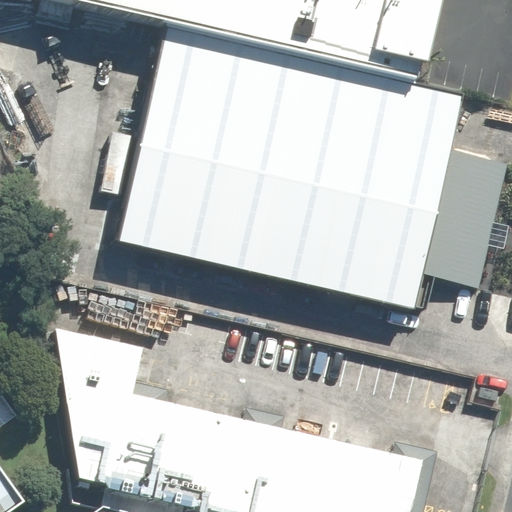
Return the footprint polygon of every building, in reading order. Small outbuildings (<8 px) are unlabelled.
[(30,0),(160,30),(366,79),(383,0),(30,0)] [(459,101),(366,79),(160,30),(109,247),(408,317),(459,101)] [(55,332),(77,484),(194,511),(403,511),(416,460),(129,396),(140,351),(55,332)] [(0,425),(13,416),(0,398),(0,425)] [(0,471),(0,511),(7,511),(22,502),(0,471)]
